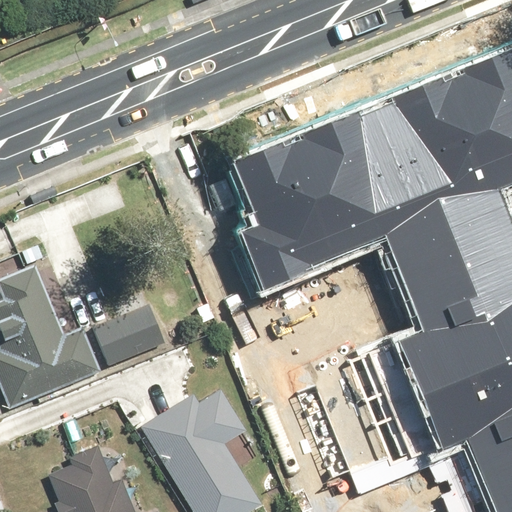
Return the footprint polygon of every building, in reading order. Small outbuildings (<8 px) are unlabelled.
[(511,511),(511,222),(498,188),(511,182),(511,52),(232,159),(248,201),(227,208),(260,291),(389,242),(423,329),(402,337),(444,446),(470,436),(499,511),(511,511)] [(43,208),(5,223),(15,247),(52,233),(43,208)] [(0,345),(2,351),(0,351),(0,376),(10,402),(97,367),(82,329),(64,336),(34,260),(0,273),(0,284),(5,296),(0,298),(0,345)] [(155,302),(95,327),(111,366),(171,342),(155,302)] [(195,393),(141,429),(196,511),(246,511),(264,500),(226,442),(246,429),(221,391),(202,404),(195,393)] [(137,511),(124,476),(116,479),(103,443),(70,455),(76,469),(52,478),(64,511),(137,511)]
